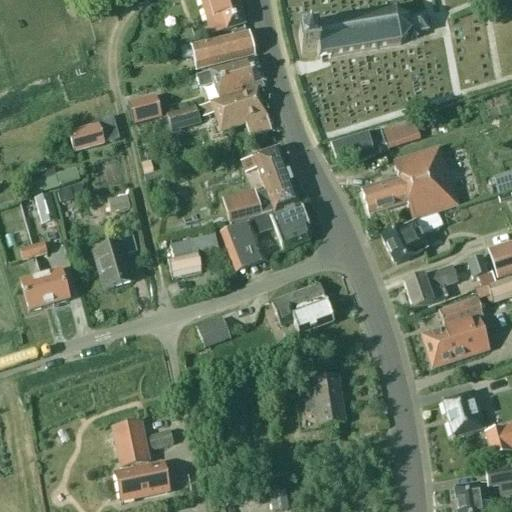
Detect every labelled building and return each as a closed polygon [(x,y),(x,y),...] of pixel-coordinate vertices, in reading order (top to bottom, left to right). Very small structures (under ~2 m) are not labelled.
[(199,0),(211,38),(244,28),(236,0),(199,0)] [(416,36),(427,34),(424,16),(406,19),(392,13),(311,27),(312,34),(297,37),(300,56),(316,53),(317,61),(400,46),(408,37),(409,42),(417,40),(416,36)] [(193,41),(190,31),(178,34),(181,44),(193,41)] [(247,34),(179,51),(182,61),(190,58),(195,75),(255,58),(247,34)] [(217,101),(241,94),(242,93),(240,90),(260,84),(253,61),(195,78),(199,90),(212,86),(217,101)] [(242,93),(241,94),(242,95),(208,105),(199,108),(202,118),(212,115),(217,134),(242,127),(245,137),(247,136),(248,140),(268,134),(257,93),(262,91),(260,84),(240,90),(242,93)] [(154,100),(127,108),(133,128),(160,120),(154,100)] [(170,130),(197,121),(193,109),(166,118),(170,130)] [(385,145),(430,130),(425,114),(379,129),(385,145)] [(97,125),(79,130),(67,132),(73,155),(103,148),(97,125)] [(387,153),(378,131),(367,135),(375,157),(387,153)] [(350,166),(372,159),(369,150),(363,152),(358,137),(329,146),(335,163),(348,159),(350,166)] [(258,221),(269,217),(269,216),(271,216),(271,217),(298,207),(276,150),(251,159),(258,178),(264,194),(255,197),(254,193),(221,202),(228,229),(246,224),(258,221)] [(456,208),(438,154),(433,151),(391,165),(397,182),(360,194),(367,217),(405,205),(411,223),(456,208)] [(153,174),(150,163),(140,165),(140,166),(141,168),(143,177),(153,174)] [(59,190),(79,183),(75,171),(56,177),(54,170),(32,177),(35,185),(29,186),(32,196),(38,195),(58,189),(59,190)] [(511,172),(492,179),(498,197),(511,191),(511,172)] [(143,179),(142,179),(145,185),(154,182),(152,175),(143,179)] [(73,202),(69,190),(56,194),(59,206),(73,202)] [(129,209),(126,198),(107,202),(109,214),(129,209)] [(269,217),(258,221),(246,224),(247,228),(219,236),(234,275),(264,264),(254,239),(272,232),(280,254),(306,245),(309,237),(299,210),(270,220),(269,217)] [(419,240),(442,230),(437,218),(412,228),(401,233),(401,232),(380,242),(393,267),(413,257),(412,256),(424,251),(419,240)] [(104,292),(133,284),(125,257),(137,254),(132,234),(120,238),(122,246),(93,254),(104,292)] [(200,274),(195,258),(217,252),(213,238),(191,244),(190,242),(168,249),(171,262),(166,264),(171,282),(200,274)] [(511,243),(486,252),(496,283),(511,277),(511,243)] [(45,257),(42,246),(31,250),(34,260),(45,257)] [(18,253),(21,264),(34,260),(31,250),(18,253)] [(482,259),(466,265),(472,282),(477,280),(488,277),(482,259)] [(427,296),(456,286),(450,270),(403,287),(412,313),(430,306),(427,296)] [(68,302),(59,272),(39,278),(48,308),(68,302)] [(39,278),(38,278),(19,284),(28,314),(48,308),(39,278)] [(492,307),(511,300),(511,280),(486,290),(492,307)] [(298,338),(332,325),(323,304),(317,289),(270,307),(279,330),(293,324),(298,338)] [(431,372),(488,354),(477,321),(481,319),(476,302),(438,315),(444,332),(421,339),(431,372)] [(203,351),(228,341),(222,325),(197,334),(203,351)] [(317,429),(344,425),(337,380),(325,382),(323,371),(302,374),(304,386),(310,385),(317,429)] [(259,377),(238,382),(241,396),(263,391),(259,377)] [(453,442),(483,432),(472,396),(442,406),(453,442)] [(147,465),(139,425),(111,431),(119,471),(147,465)] [(511,428),(502,431),(486,436),(493,459),(511,452),(511,428)] [(172,447),(168,432),(147,438),(152,452),(172,447)] [(329,446),(305,450),(308,466),(332,461),(329,446)] [(147,469),(113,476),(119,504),(167,494),(162,470),(148,473),(147,469)] [(511,480),(510,470),(506,471),(484,474),(486,487),(497,485),(499,500),(511,497),(511,480)] [(479,511),(479,506),(488,505),(485,487),(453,492),(455,511),(479,511)] [(285,493),(268,495),(270,511),(281,511),(287,511),(285,493)] [(212,496),(213,511),(238,511),(237,494),(212,496)]
